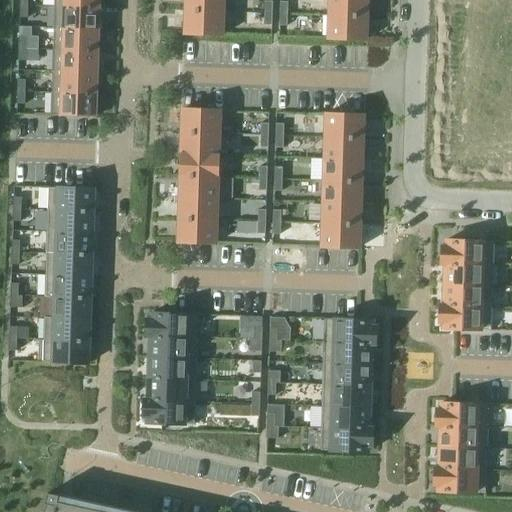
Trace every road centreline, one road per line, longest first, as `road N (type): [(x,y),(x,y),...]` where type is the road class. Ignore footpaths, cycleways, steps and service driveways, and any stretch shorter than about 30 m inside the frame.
road 1 (residential): [(126,0),(101,468)]
road 2 (residential): [(511,203),(432,199),(415,189),(417,0)]
road 3 (residential): [(101,468),(301,511)]
